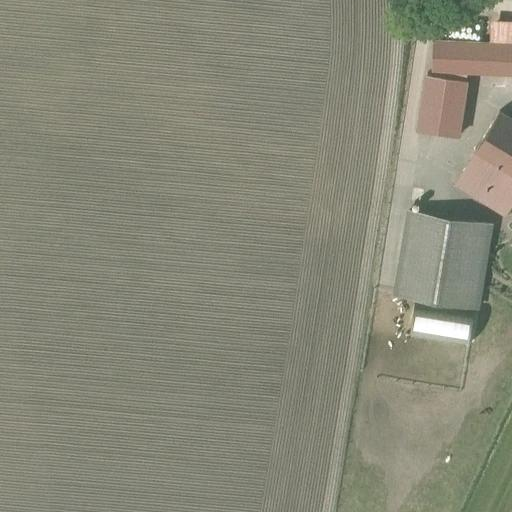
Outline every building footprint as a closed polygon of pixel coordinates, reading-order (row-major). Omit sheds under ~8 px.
[(511,43),(435,41),(433,71),(469,72),(511,74),(511,43)] [(469,72),(433,71),(433,74),(429,73),(420,130),(460,136),(469,72)] [(511,118),(501,111),(477,151),(511,172),(511,118)] [(511,172),(477,151),(462,176),(511,206),(511,172)] [(493,223),(411,210),(397,293),(479,307),(493,223)]
